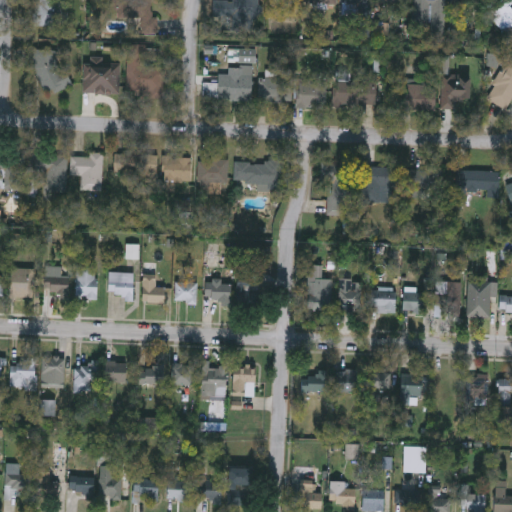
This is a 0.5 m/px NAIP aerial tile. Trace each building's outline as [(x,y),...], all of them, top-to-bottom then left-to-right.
[(63,0),(63,27),(34,26),(35,0),(63,0)] [(153,17),(153,34),(110,33),(110,0),(149,0),(149,17),(153,17)] [(255,0),(254,33),(230,32),(231,18),(221,17),(221,0),(255,0)] [(370,0),(342,0),(343,8),(371,9),(370,0)] [(444,0),(444,26),(412,25),(412,0),(444,0)] [(475,0),(475,5),(464,5),(463,28),(450,27),(450,0),(475,0)] [(511,0),(511,43),(511,32),(498,32),(497,0),(511,0)] [(164,67),(164,96),(125,95),(126,45),(144,45),(144,67),(164,67)] [(61,50),(61,91),(34,92),(33,50),(61,50)] [(511,58),(511,103),(509,110),(486,99),(506,56),(511,58)] [(83,93),(84,59),(119,60),(118,94),(83,93)] [(251,100),(216,100),(216,75),(228,75),(228,67),(251,67),(251,100)] [(454,110),(440,110),(441,75),(470,75),(469,100),(455,100),(454,110)] [(259,77),(290,77),(290,102),(259,102),(259,77)] [(325,108),(295,108),(295,80),(325,80),(325,108)] [(375,81),(375,106),(333,106),(333,81),(375,81)] [(403,111),(403,84),(435,84),(435,111),(403,111)] [(65,192),(44,192),(45,172),(29,172),(29,154),(66,154),(65,192)] [(156,180),(114,180),(114,154),(156,154),(156,180)] [(101,155),(101,191),(79,191),(79,176),(70,176),(70,155),(101,155)] [(0,158),(22,158),(22,190),(0,190),(0,158)] [(162,180),(163,158),(190,158),(190,181),(162,180)] [(227,186),(198,186),(198,159),(227,159),(227,186)] [(280,161),(280,192),(250,192),(250,184),(235,184),(235,161),(280,161)] [(326,215),(326,164),(350,164),(350,215),(326,215)] [(359,202),(359,168),(394,168),(394,202),(359,202)] [(442,200),(408,199),(408,168),(442,168),(442,200)] [(499,171),(498,198),(487,198),(487,193),(466,193),(466,201),(455,201),(456,170),(499,171)] [(331,310),(308,310),(308,266),(321,266),(321,278),(331,278),(331,310)] [(74,299),(74,267),(97,267),(97,299),(74,299)] [(9,298),(9,269),(32,269),(32,298),(9,298)] [(67,293),(43,292),(44,269),(68,270),(67,293)] [(133,273),(133,297),(107,297),(107,273),(133,273)] [(361,280),(361,309),(339,309),(339,280),(361,280)] [(491,317),(467,317),(467,281),(491,281),(491,317)] [(195,303),(174,303),(174,282),(195,282),(195,303)] [(461,313),(435,313),(435,282),(461,282),(461,313)] [(230,303),(204,303),(204,283),(230,283),(230,303)] [(237,307),(237,283),(259,283),(259,307),(237,307)] [(144,286),(165,286),(165,305),(144,305),(144,286)] [(415,288),(415,292),(426,292),(426,312),(403,312),(403,288),(415,288)] [(396,312),(371,312),(371,290),(396,290),(396,312)] [(511,311),(500,311),(499,297),(511,296),(511,311)] [(42,384),(42,358),(64,358),(64,384),(42,384)] [(36,360),(36,389),(9,389),(9,360),(36,360)] [(125,383),(103,383),(103,362),(125,362),(125,383)] [(98,363),(98,389),(74,389),(74,363),(98,363)] [(171,385),(171,364),(192,364),(192,385),(171,385)] [(163,385),(138,385),(138,365),(163,365),(163,385)] [(201,396),(202,366),(226,366),(226,396),(201,396)] [(254,396),(232,396),(232,366),(254,366),(254,396)] [(301,392),(301,376),(317,376),(317,370),(328,370),(328,392),(301,392)] [(357,370),(357,392),(335,392),(335,370),(357,370)] [(382,397),(369,397),(369,372),(392,372),(392,390),(382,390),(382,397)] [(423,375),(423,397),(417,397),(417,404),(402,404),(402,375),(423,375)] [(487,378),(487,398),(467,398),(467,378),(487,378)] [(511,407),(498,407),(498,378),(511,378),(511,394),(511,407)] [(421,448),(421,470),(404,470),(404,448),(421,448)] [(98,498),(98,465),(112,465),(112,477),(121,477),(121,498),(98,498)] [(253,495),(227,495),(227,466),(253,466),(253,495)] [(59,479),(59,495),(34,495),(35,471),(49,471),(48,479),(59,479)] [(27,474),(25,495),(4,494),(5,472),(27,474)] [(92,475),(92,495),(68,495),(68,475),(92,475)] [(195,496),(198,477),(222,481),(220,499),(195,496)] [(157,501),(132,501),(132,479),(157,479),(157,501)] [(511,511),(493,511),(494,480),(508,481),(507,489),(511,489),(511,511)] [(166,499),(166,481),(188,481),(188,499),(166,499)] [(298,507),(298,481),(320,481),(320,507),(298,507)] [(355,508),(328,508),(328,487),(355,487),(355,508)] [(384,511),(362,511),(362,489),(384,489),(384,511)] [(394,511),(394,491),(420,491),(420,511),(394,511)] [(450,511),(429,511),(429,491),(450,491),(450,511)] [(486,493),(486,511),(465,511),(465,493),(486,493)]
